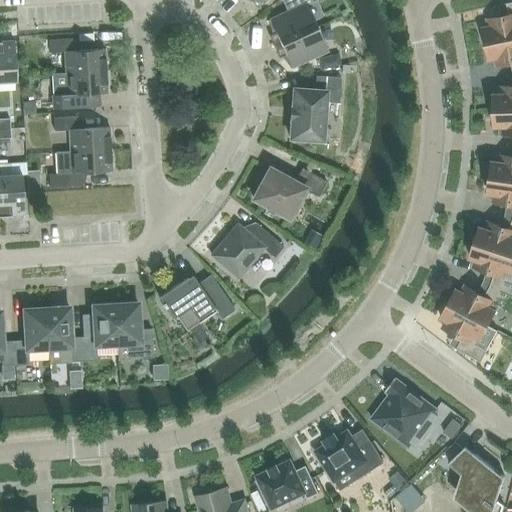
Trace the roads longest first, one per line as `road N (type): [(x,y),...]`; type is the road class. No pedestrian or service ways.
road 1 (residential): [(0,451),(188,436),(270,402),(367,325)]
road 2 (residential): [(367,325),(413,231),(430,153),(433,110),(415,0)]
road 3 (residential): [(155,239),(199,193),(233,129),(237,103),(219,49),(162,0)]
road 4 (residential): [(155,239),(137,0)]
road 5 (residential): [(511,426),(367,325)]
road 6 (residential): [(155,239),(129,253),(0,260)]
